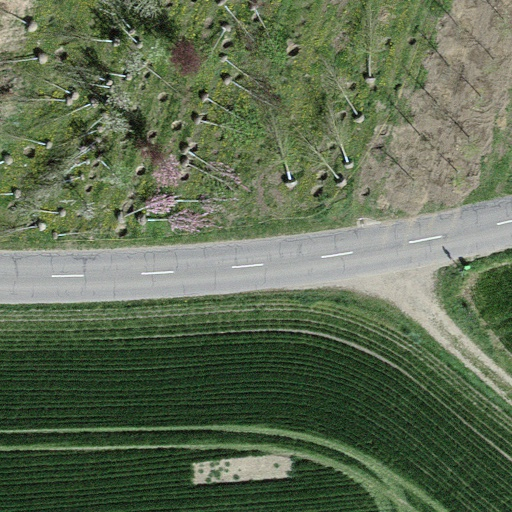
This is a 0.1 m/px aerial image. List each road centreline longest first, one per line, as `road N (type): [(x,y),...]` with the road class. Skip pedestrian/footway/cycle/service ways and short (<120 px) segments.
road 1 (tertiary): [(511,224),(373,261),(0,281)]
road 2 (track): [(511,371),(373,261)]
